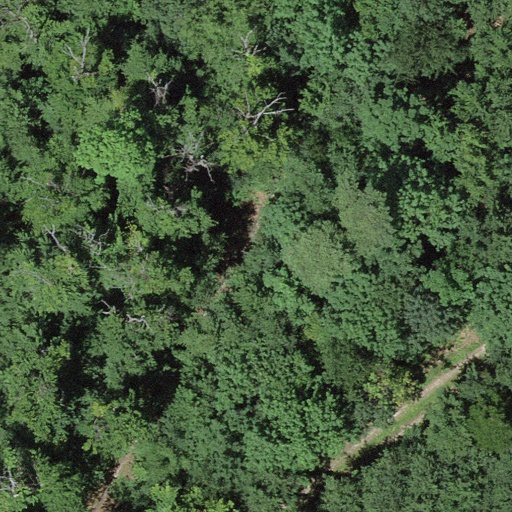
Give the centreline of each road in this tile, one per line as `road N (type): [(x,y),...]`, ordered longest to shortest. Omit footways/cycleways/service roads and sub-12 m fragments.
road 1 (track): [(92,511),(364,0)]
road 2 (track): [(310,511),(511,347)]
